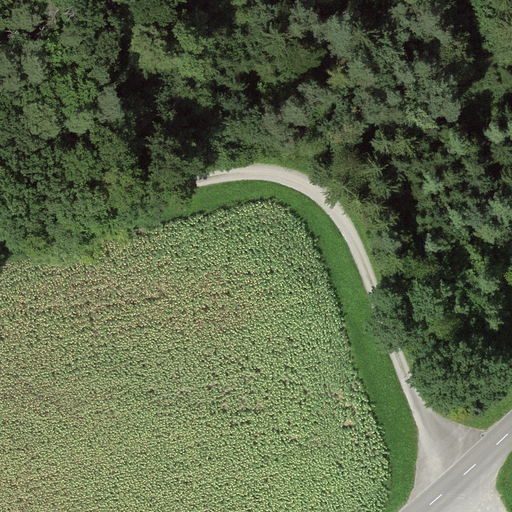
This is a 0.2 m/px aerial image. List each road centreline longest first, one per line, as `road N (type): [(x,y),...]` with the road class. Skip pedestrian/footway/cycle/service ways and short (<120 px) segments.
road 1 (track): [(467,511),(449,488),(362,257),(313,187),(272,172),(225,176),(0,238)]
road 2 (tertiary): [(421,511),(511,430)]
